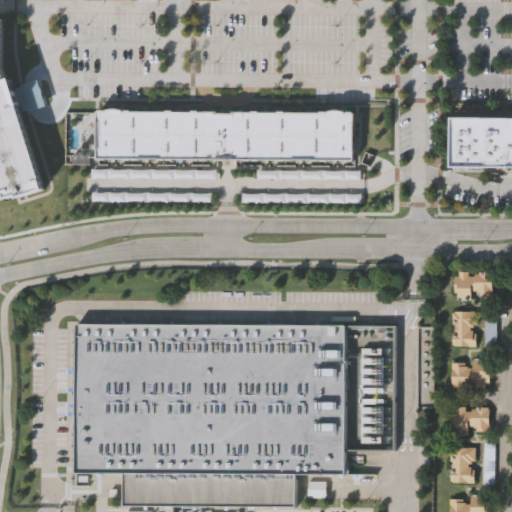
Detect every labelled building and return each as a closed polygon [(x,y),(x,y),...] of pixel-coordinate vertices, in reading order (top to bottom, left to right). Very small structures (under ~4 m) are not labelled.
[(31,171),(36,189),(4,199),(0,185),(0,17),(6,18),(5,65),(6,70),(37,169),(31,171)] [(232,113),(237,113),(237,112),(247,112),(247,111),(261,110),(261,112),(281,112),(281,111),(295,111),(295,112),(315,112),(315,111),(328,111),(328,112),(331,112),(331,111),(336,110),(347,111),(347,113),(349,113),(349,111),(355,111),(356,159),(349,159),(349,158),(329,158),(328,160),(315,159),(315,158),(294,158),(294,160),(281,160),(281,158),(260,158),(260,159),(247,159),(247,158),(208,158),(208,159),(195,159),(195,158),(174,158),(175,159),(161,159),(161,157),(141,157),(140,159),(127,159),(127,157),(106,157),(106,159),(101,158),(101,157),(100,157),(100,111),(101,111),(101,110),(106,110),(106,111),(108,111),(108,110),(117,108),(125,110),(125,111),(128,111),(128,110),(141,110),(141,111),(161,111),(162,110),(175,110),(175,111),(196,111),(195,110),(209,110),(209,111),(219,112),(219,113),(224,113),(224,108),(232,108),(232,113)] [(511,166),(448,166),(449,119),(511,119),(511,166)] [(493,272),(492,295),(480,295),(480,292),(471,292),(471,300),(460,300),(460,298),(457,298),(457,292),(455,292),(455,276),(459,276),(459,271),(469,271),(469,276),(475,276),(475,274),(479,274),(479,272),(493,272)] [(477,313),(477,326),(474,326),(474,334),(476,334),(476,347),(452,347),(452,334),(454,334),(454,326),(452,326),(452,313),(477,313)] [(290,472),(290,505),(243,505),(243,511),(170,511),(170,503),(117,503),(117,469),(73,469),(73,325),(395,325),(395,449),(347,449),(347,472),(290,472)] [(491,381),(487,381),(487,385),(478,385),(478,380),(472,380),(472,383),(467,383),(467,384),(453,384),(453,360),(467,360),(467,364),(470,364),(470,366),(475,366),(475,356),(485,356),(485,359),(489,359),(489,364),(492,364),(491,381)] [(490,406),(490,430),(478,430),(478,426),(469,426),(469,435),(458,435),(458,432),(455,432),(455,426),(452,426),(452,411),(457,411),(457,406),(466,406),(466,410),(473,410),(473,408),(477,408),(477,406),(490,406)] [(477,446),(477,459),(473,459),(473,468),(476,468),(476,480),(452,480),(452,467),(453,467),(453,459),(452,459),(452,446),(477,446)] [(489,511),(451,511),(451,498),(464,498),(464,501),(467,501),(467,503),(473,503),(473,494),(483,494),(483,497),(487,497),(487,502),(489,502),(489,511)]
